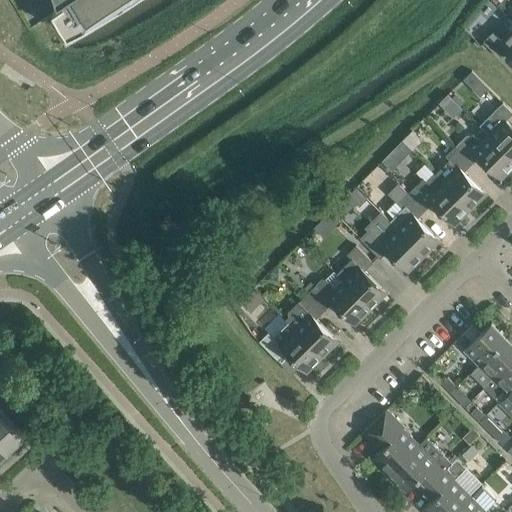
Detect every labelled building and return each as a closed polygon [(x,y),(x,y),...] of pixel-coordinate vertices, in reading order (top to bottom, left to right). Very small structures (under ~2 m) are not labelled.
[(67,0),(80,17),(107,0),(67,0)] [(511,28),(501,40),(493,31),(484,41),(501,58),(509,49),(511,52),(511,28)] [(464,79),(481,95),(489,87),(472,70),(464,79)] [(449,93),(440,102),(449,110),(458,102),(449,93)] [(511,109),(504,101),(480,125),(490,134),(511,156),(511,124),(506,119),(507,119),(511,113),(511,109)] [(415,127),(403,140),(413,150),(425,137),(415,127)] [(468,133),(455,146),(472,163),(480,155),(501,177),(511,165),(511,156),(490,134),(482,142),(474,134),(468,133)] [(436,172),(435,172),(470,208),(486,192),(465,171),(472,163),(455,146),(446,155),(457,167),(444,180),(436,172)] [(382,164),(389,171),(397,163),(390,156),(382,164)] [(425,176),(409,192),(426,209),(433,202),(454,223),(470,208),(435,172),(428,179),(425,176)] [(396,200),(386,210),(393,217),(390,220),(424,254),(439,238),(418,217),(426,209),(398,182),(388,192),(396,200)] [(356,186),(349,193),(360,204),(367,197),(356,186)] [(332,209),(327,215),(335,223),(341,217),(332,209)] [(424,254),(390,220),(376,234),(371,230),(362,239),(379,256),(387,248),(408,270),(424,254)] [(344,280),(371,307),(386,291),(365,270),(373,261),(357,244),(347,253),(351,258),(337,272),(344,280)] [(309,291),(308,292),(325,309),(333,301),(355,322),(371,307),(344,280),(337,287),(326,275),(316,284),(311,280),(305,286),(309,291)] [(256,288),(242,301),(252,311),(265,297),(256,288)] [(289,315),(286,318),(322,355),(338,339),(317,318),(325,309),(308,292),(289,312),(289,315)] [(322,355),(286,318),(285,318),(288,321),(273,336),(269,331),(260,340),(277,357),(285,349),(306,371),(322,355)] [(465,348),(480,363),(507,336),(492,322),(465,348)] [(471,372),(485,386),(511,360),(511,341),(507,336),(480,363),(471,372)] [(511,360),(485,386),(500,401),(509,392),(511,388),(511,360)] [(442,382),(451,392),(457,385),(448,376),(442,382)] [(451,392),(465,406),(471,400),(457,385),(451,392)] [(0,404),(3,408),(0,410),(0,443),(7,451),(27,434),(25,432),(9,414),(17,406),(0,386),(0,404)] [(511,388),(509,392),(500,401),(511,413),(511,388)] [(471,411),(480,420),(485,415),(476,406),(471,411)] [(373,456),(390,473),(420,443),(404,427),(405,426),(401,422),(387,408),(365,431),(382,448),(373,456)] [(481,421),(489,430),(496,423),(488,414),(481,421)] [(420,443),(390,473),(407,490),(415,482),(423,491),(446,468),(447,468),(453,462),(453,461),(444,453),(445,452),(428,435),(420,443)] [(424,507),(428,511),(453,511),(471,494),(455,478),(456,477),(447,468),(446,468),(423,491),(432,499),(424,507)] [(490,511),(488,509),(487,510),(471,494),(453,511),(490,511)]
